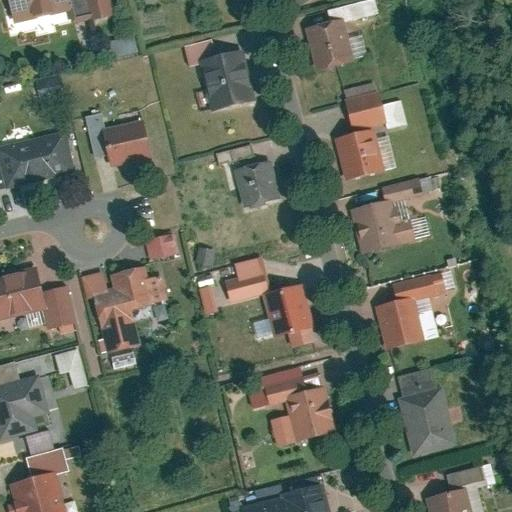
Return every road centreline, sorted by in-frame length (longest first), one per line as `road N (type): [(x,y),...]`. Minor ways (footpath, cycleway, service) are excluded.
road 1 (residential): [(259,0),(390,511)]
road 2 (residential): [(66,219),(110,209),(119,228),(90,254),(71,247),(65,228)]
